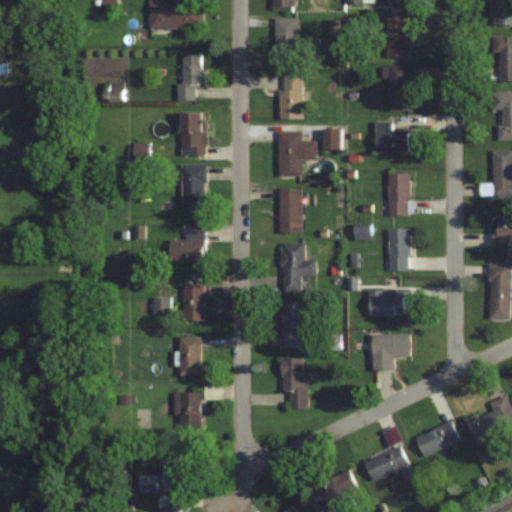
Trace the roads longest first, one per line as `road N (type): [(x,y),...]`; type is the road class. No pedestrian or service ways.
road 1 (residential): [(238,0),(242,470)]
road 2 (residential): [(451,0),(456,372)]
road 3 (residential): [(242,470),(511,344)]
